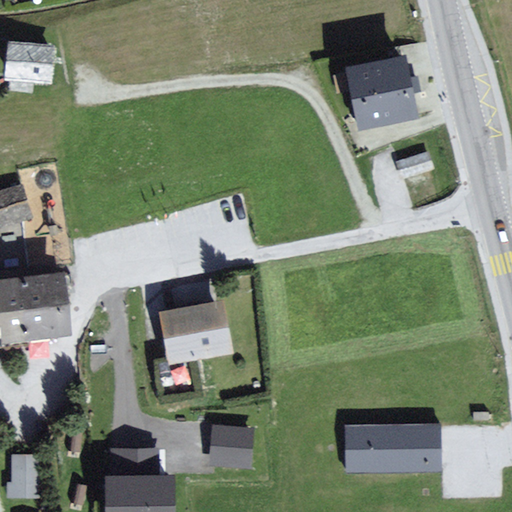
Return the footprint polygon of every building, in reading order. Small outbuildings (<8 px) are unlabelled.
[(50,59),(51,49),(11,46),(8,76),(48,80),(50,59)] [(409,89),(402,58),(349,69),(361,126),(414,115),(409,89)] [(432,168),(427,154),(400,162),(404,177),(432,168)] [(0,227),(34,215),(23,183),(0,188),(0,227)] [(66,289),(64,274),(0,281),(0,311),(3,340),(71,332),(67,298),(66,289)] [(233,351),(224,303),(186,310),(163,314),(172,362),(233,351)] [(440,468),(439,427),(350,429),(351,470),(440,468)] [(250,431),(216,428),(212,462),(246,465),(250,431)] [(10,493),(40,493),(41,451),(11,450),(10,493)] [(173,511),(173,477),(157,477),(157,451),(114,452),(114,478),(107,478),(107,511),(173,511)]
